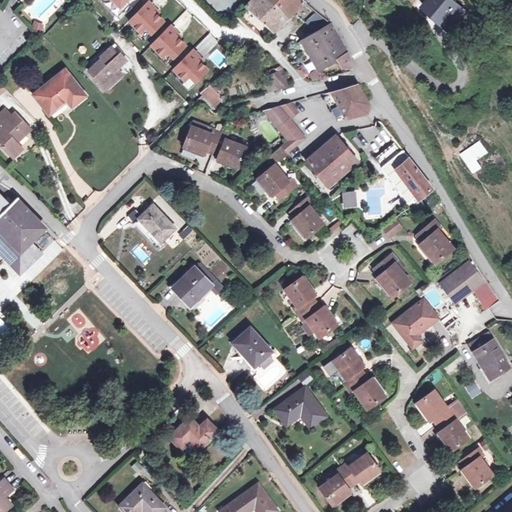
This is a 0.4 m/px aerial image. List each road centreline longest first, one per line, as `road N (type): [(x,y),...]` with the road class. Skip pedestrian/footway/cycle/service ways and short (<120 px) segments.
road 1 (unclassified): [(312,0),(335,20),(511,309)]
road 2 (residential): [(72,238),(151,164),(227,195),(290,257),(336,254)]
road 3 (residential): [(311,511),(200,366)]
road 4 (residential): [(379,511),(425,471),(398,412),(410,385),(399,361)]
road 5 (residential): [(200,366),(72,238)]
road 6 (unclassified): [(108,454),(150,424),(200,366)]
